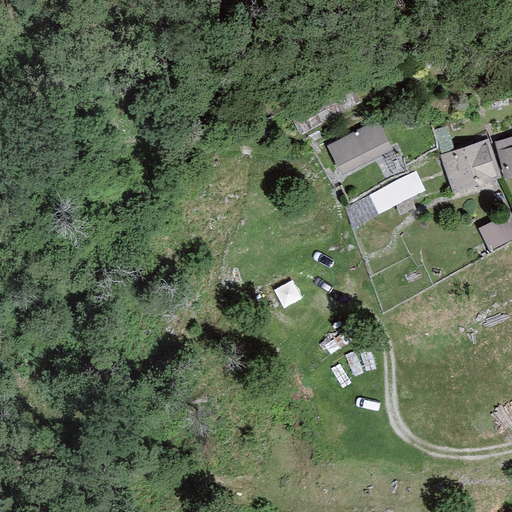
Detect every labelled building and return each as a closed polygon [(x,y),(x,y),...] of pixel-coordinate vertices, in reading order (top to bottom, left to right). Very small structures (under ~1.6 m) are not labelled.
[(432,47),(420,54),(427,69),(440,63),(432,47)] [(378,118),(323,145),(339,176),(393,148),(378,118)] [(447,126),(434,129),(441,154),(454,149),(447,126)] [(511,135),(494,141),(504,178),(511,175),(511,135)] [(441,154),(440,154),(453,192),(501,175),(488,138),(454,149),(441,154)] [(511,208),(481,221),(493,250),(511,241),(511,208)]
